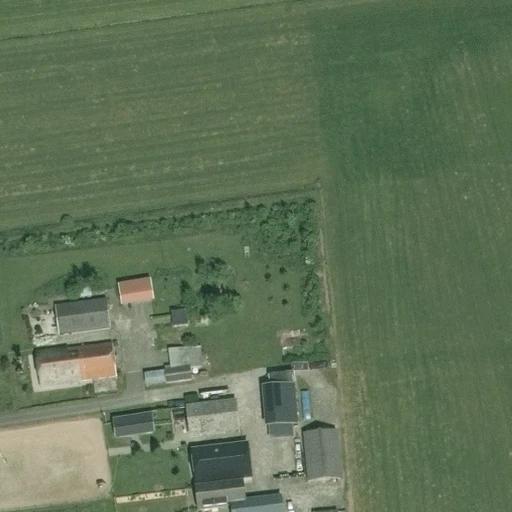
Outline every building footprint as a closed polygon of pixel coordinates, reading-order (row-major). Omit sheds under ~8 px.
[(124,282),(125,302),(157,299),(156,279),(124,282)] [(92,298),(91,288),(80,289),(81,299),(92,298)] [(110,329),(106,301),(55,308),(59,336),(110,329)] [(116,378),(112,346),(35,355),(39,387),(116,378)] [(187,349),(189,370),(203,368),(200,348),(187,349)] [(144,375),(146,388),(190,381),(188,370),(144,375)] [(293,386),(265,388),(268,427),(296,425),(293,386)] [(206,403),(236,400),(235,388),(204,391),(206,403)] [(239,430),(236,403),(186,409),(188,427),(198,426),(199,435),(239,430)] [(153,429),(151,415),(114,420),(116,435),(153,429)] [(176,416),(161,418),(162,433),(178,431),(176,416)] [(308,483),(339,480),(335,432),(303,435),(308,483)] [(196,485),(252,479),(248,446),(192,452),(196,485)] [(221,486),(196,489),(198,510),(231,507),(231,511),(281,511),(280,497),(244,500),(242,485),(221,486)]
